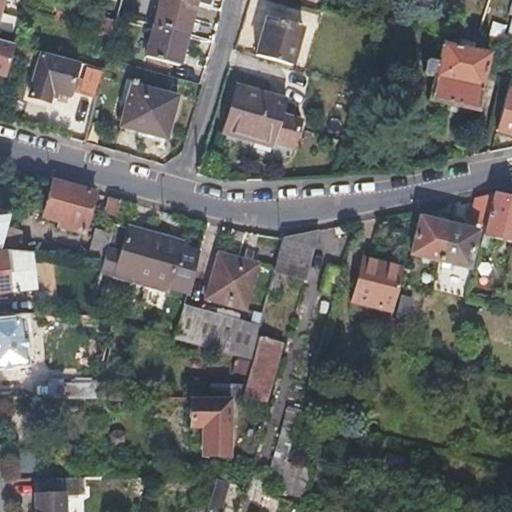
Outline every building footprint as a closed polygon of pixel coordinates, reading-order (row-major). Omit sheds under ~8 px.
[(106,18),(116,21),(122,0),(103,0),(99,16),(106,18)] [(186,0),(162,0),(155,25),(188,34),(196,3),(186,0)] [(2,12),(0,19),(0,28),(15,32),(19,16),(2,12)] [(265,17),(254,56),(291,66),(302,27),(265,17)] [(113,36),(116,21),(106,18),(101,33),(113,36)] [(188,34),(155,25),(146,56),(179,65),(188,34)] [(15,46),(0,41),(0,75),(5,77),(15,46)] [(477,111),(490,54),(443,44),(438,64),(426,61),(423,77),(435,80),(430,100),(477,111)] [(79,63),(42,53),(31,97),(50,103),(53,92),(70,96),(79,63)] [(511,79),(497,130),(511,134),(511,79)] [(125,111),(132,85),(126,84),(119,109),(125,111)] [(177,98),(132,85),(125,111),(121,127),(167,139),(177,98)] [(238,85),(225,130),(275,144),(276,140),(284,112),(288,98),(238,85)] [(284,112),(276,140),(292,144),(301,117),(284,112)] [(17,185),(20,171),(5,167),(2,181),(17,185)] [(84,234),(95,194),(53,182),(43,219),(70,227),(70,230),(84,234)] [(487,220),(493,193),(478,196),(473,221),(487,220)] [(511,197),(493,193),(487,220),(484,233),(511,239),(511,197)] [(116,215),(121,201),(111,198),(107,212),(116,215)] [(0,248),(6,227),(10,210),(0,211),(0,248)] [(439,261),(449,225),(420,217),(411,254),(439,261)] [(111,235),(104,260),(101,273),(169,292),(169,289),(187,293),(198,252),(181,247),(147,238),(148,234),(114,225),(111,235)] [(476,232),(449,225),(439,261),(467,268),(476,232)] [(6,227),(0,248),(0,250),(15,252),(21,232),(6,227)] [(148,234),(147,238),(181,247),(184,238),(149,228),(148,234)] [(88,259),(104,260),(111,235),(96,231),(88,259)] [(298,235),(283,238),(274,270),(306,279),(319,231),(298,235)] [(15,252),(0,250),(0,293),(35,289),(31,253),(15,252)] [(219,255),(207,299),(245,309),(258,265),(219,255)] [(368,278),(373,260),(363,258),(358,275),(368,278)] [(380,309),(392,312),(403,269),(373,260),(368,278),(358,275),(351,302),(380,309)] [(322,294),(335,298),(343,271),(329,267),(322,294)] [(183,304),(174,339),(252,360),(258,336),(261,326),(183,304)] [(390,321),(392,312),(380,309),(378,317),(390,321)] [(22,321),(0,323),(0,369),(27,366),(22,321)] [(245,386),(242,396),(265,402),(282,342),(258,336),(252,360),(245,386)] [(47,381),(47,399),(105,400),(106,382),(47,381)] [(211,385),(211,401),(230,401),(240,403),(242,396),(245,386),(211,385)] [(230,457),(230,401),(211,401),(189,401),(189,427),(202,427),(201,457),(230,457)] [(268,483),(281,487),(288,465),(297,432),(284,429),(268,483)] [(281,487),(279,494),(306,501),(314,472),(288,465),(281,487)] [(35,511),(61,511),(61,497),(86,497),(85,479),(37,480),(37,497),(35,497),(35,511)] [(215,480),(207,511),(220,511),(228,484),(215,480)]
